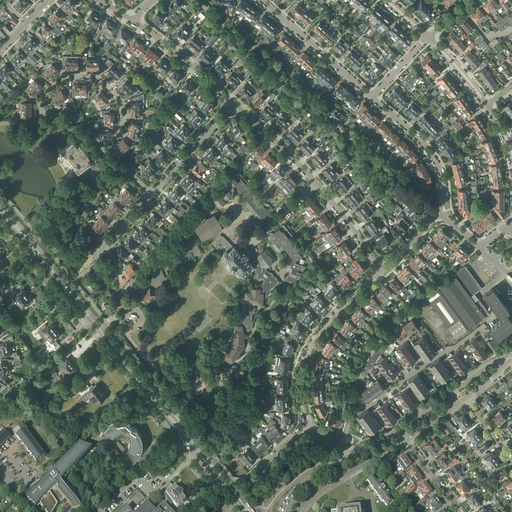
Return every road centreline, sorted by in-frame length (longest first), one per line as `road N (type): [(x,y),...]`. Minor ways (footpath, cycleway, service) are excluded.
road 1 (residential): [(99,150),(122,117),(112,90),(78,76),(46,92),(42,114),(83,128)]
road 2 (residential): [(308,425),(299,374),(306,349),(381,270)]
road 3 (residential): [(343,442),(348,417),(477,331)]
road 4 (secondary): [(197,451),(88,315)]
road 5 (residential): [(261,0),(372,99)]
road 6 (residential): [(372,99),(432,158),(441,175),(438,213)]
road 7 (residential): [(96,511),(147,464),(165,483),(197,451)]
road 8 (secondary): [(88,315),(0,209)]
road 9 (tertiary): [(511,352),(400,427)]
road 10 (tertiary): [(298,511),(321,487),(408,439)]
road 11 (residential): [(233,104),(132,20)]
road 12 (residential): [(0,234),(70,319),(88,315)]
road 13 (residential): [(151,193),(233,104)]
